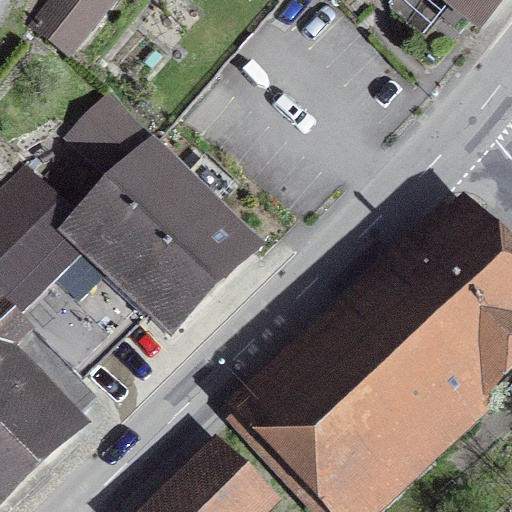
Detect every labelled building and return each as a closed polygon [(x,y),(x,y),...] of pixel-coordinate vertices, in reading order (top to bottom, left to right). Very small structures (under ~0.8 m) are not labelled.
[(54,0),(33,27),(67,57),(113,0),(54,0)] [(463,0),(477,12),(487,0),(463,0)] [(103,103),(71,135),(111,176),(144,143),(103,103)] [(83,232),(175,324),(240,259),(159,180),(167,172),(155,160),(83,232)] [(0,188),(0,296),(73,376),(144,306),(133,295),(130,298),(48,217),(60,205),(22,167),(0,188)] [(239,426),(317,511),(341,511),(414,445),(431,464),(492,408),(474,389),(511,353),(511,285),(458,227),(239,426)] [(0,494),(98,404),(0,302),(0,494)] [(255,511),(262,506),(216,460),(163,511),(255,511)]
